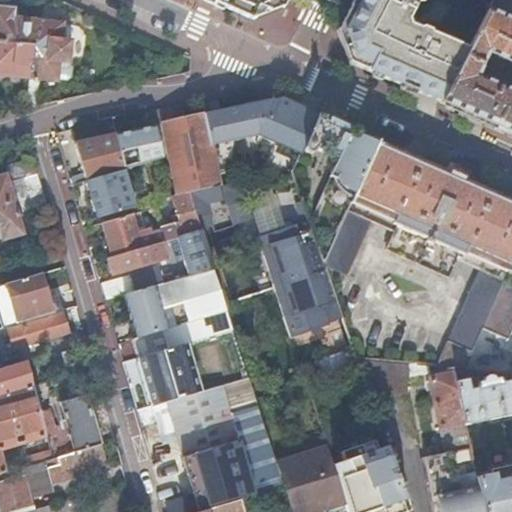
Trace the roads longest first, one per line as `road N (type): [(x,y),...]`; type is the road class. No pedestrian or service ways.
road 1 (residential): [(149,511),(36,122)]
road 2 (residential): [(275,65),(511,167)]
road 3 (residential): [(275,65),(36,122)]
road 4 (residential): [(130,0),(275,65)]
